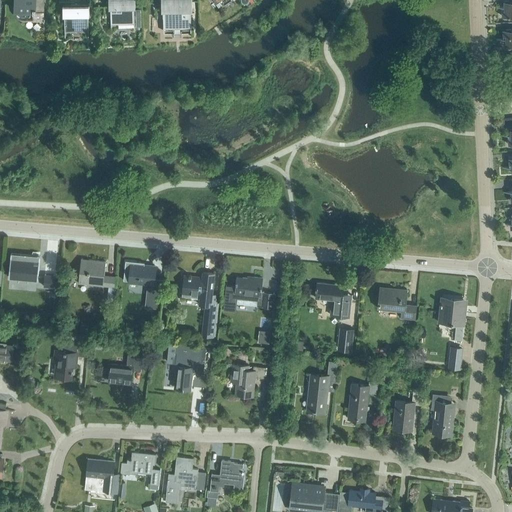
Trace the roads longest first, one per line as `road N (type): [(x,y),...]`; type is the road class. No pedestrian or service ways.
road 1 (residential): [(487,267),(0,226)]
road 2 (residential): [(47,511),(62,449),(85,433),(261,438)]
road 3 (residential): [(467,456),(487,267)]
road 4 (residential): [(487,267),(480,112)]
road 5 (residential): [(261,438),(406,452)]
